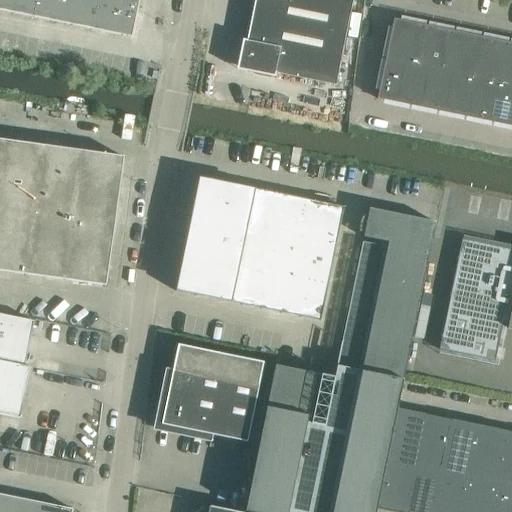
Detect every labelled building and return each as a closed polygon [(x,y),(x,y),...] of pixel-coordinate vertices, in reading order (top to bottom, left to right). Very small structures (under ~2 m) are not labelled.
[(0,0),(0,11),(13,14),(15,0),(0,0)] [(15,0),(13,14),(33,18),(36,0),(15,0)] [(36,0),(33,18),(53,22),(57,0),(36,0)] [(57,0),(53,22),(72,26),(77,0),(57,0)] [(92,30),(97,8),(98,0),(77,0),(72,26),(92,30)] [(98,0),(97,8),(136,16),(139,0),(98,0)] [(254,0),(252,14),(251,18),(345,37),(352,0),(254,0)] [(97,8),(92,30),(132,38),(136,16),(97,8)] [(350,14),(349,35),(359,36),(360,15),(350,14)] [(239,59),(237,70),(247,72),(275,78),(275,74),(316,82),(335,86),(345,37),(251,18),(250,22),(247,37),(247,41),(243,40),(239,59)] [(393,20),(385,59),(417,66),(426,26),(393,20)] [(417,66),(445,72),(453,32),(426,26),(417,66)] [(445,72),(472,77),(480,38),(453,32),(445,72)] [(472,77),(500,83),(508,43),(480,38),(472,77)] [(500,83),(511,85),(511,44),(508,43),(500,83)] [(377,100),(409,106),(417,66),(385,59),(377,100)] [(409,106),(437,112),(445,72),(417,66),(409,106)] [(437,112),(464,117),(472,77),(445,72),(437,112)] [(464,117),(491,123),(500,83),(472,77),(464,117)] [(491,123),(511,127),(511,85),(500,83),(491,123)] [(0,165),(0,205),(34,211),(43,146),(3,141),(0,165)] [(43,146),(34,211),(75,216),(79,184),(84,152),(43,146)] [(84,152),(79,184),(119,190),(124,157),(84,152)] [(320,322),(344,208),(199,178),(175,292),(320,322)] [(79,184),(75,216),(115,222),(119,190),(79,184)] [(0,271),(25,275),(34,211),(0,205),(0,271)] [(245,511),(375,511),(376,510),(378,510),(399,409),(397,409),(401,390),(403,382),(435,223),(369,209),(363,238),(388,243),(387,249),(385,260),(361,374),(336,369),(334,378),(317,374),(275,366),(245,511)] [(66,281),(70,249),(75,216),(34,211),(25,275),(66,281)] [(75,216),(70,249),(110,254),(115,222),(75,216)] [(511,250),(462,240),(439,350),(495,362),(503,323),(507,324),(508,324),(507,329),(511,330),(511,250)] [(70,249),(66,281),(106,287),(110,254),(70,249)] [(0,314),(0,362),(27,368),(34,322),(0,314)] [(211,443),(213,436),(227,438),(247,443),(264,363),(178,345),(173,371),(165,369),(153,431),(211,443)] [(27,368),(0,362),(0,415),(20,420),(27,368)] [(399,409),(378,510),(385,511),(511,511),(511,433),(507,432),(451,420),(451,421),(425,415),(399,409)] [(0,511),(10,511),(14,497),(0,494),(0,511)] [(14,497),(10,511),(31,511),(34,501),(14,497)] [(34,501),(31,511),(72,511),(73,509),(34,501)]
